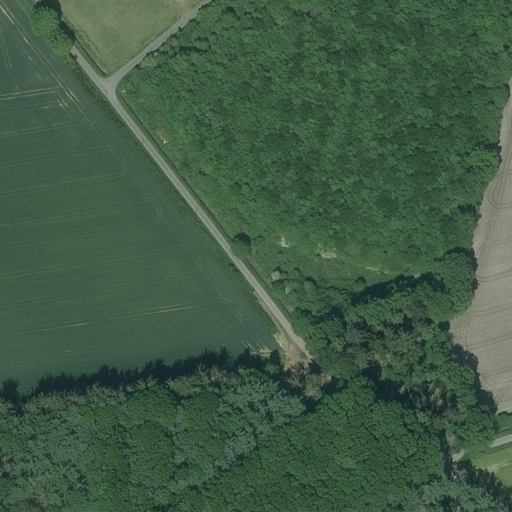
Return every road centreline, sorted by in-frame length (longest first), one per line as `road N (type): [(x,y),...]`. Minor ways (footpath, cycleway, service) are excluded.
road 1 (residential): [(104,88),(270,305),(348,390)]
road 2 (residential): [(177,511),(276,451),(348,390)]
road 3 (residential): [(348,390),(440,460),(511,437)]
road 4 (residential): [(104,88),(210,0)]
